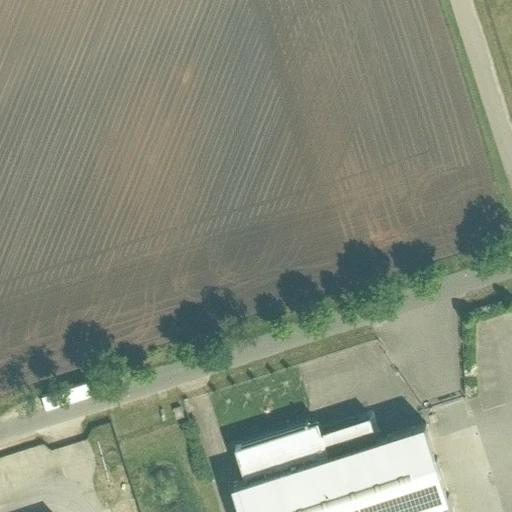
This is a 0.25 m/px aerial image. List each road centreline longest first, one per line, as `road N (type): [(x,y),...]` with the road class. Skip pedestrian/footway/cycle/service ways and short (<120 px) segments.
road 1 (residential): [(511,267),(0,428)]
road 2 (residential): [(455,0),(511,164)]
